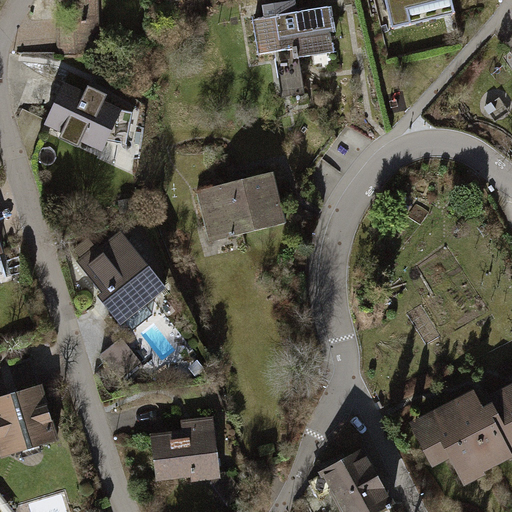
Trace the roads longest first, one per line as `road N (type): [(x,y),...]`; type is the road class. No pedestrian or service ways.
road 1 (residential): [(511,180),(457,146),(424,144),(393,156),(369,184),(348,219),(332,282),(344,386),(279,511)]
road 2 (residential): [(0,96),(124,511)]
